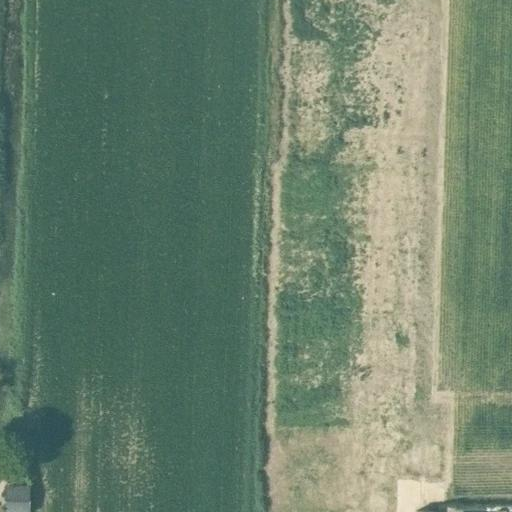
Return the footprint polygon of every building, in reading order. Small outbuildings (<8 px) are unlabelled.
[(321,0),(321,1),(333,2),(333,13),(371,14),(371,0),(321,0)] [(511,0),(479,0),(479,16),(482,16),(511,17),(511,0)] [(321,25),(321,33),(370,34),(371,14),(333,13),(332,25),(321,25)] [(511,17),(482,16),(481,33),(511,34),(511,17)] [(321,33),(320,41),(332,42),(332,53),(370,54),(370,34),(321,33)] [(511,34),(481,33),(481,50),(511,50),(511,34)] [(511,50),(481,50),(480,67),(511,67),(511,50)] [(320,65),(319,73),(369,74),(370,54),(332,53),(331,65),(320,65)] [(478,67),(477,92),(511,92),(511,67),(480,67),(478,67)] [(319,73),(319,81),(331,82),(331,93),(369,94),(369,74),(319,73)] [(319,105),(318,113),(368,114),(369,94),(331,93),(330,105),(319,105)] [(318,113),(318,121),(330,122),(329,134),(368,135),(368,114),(318,113)] [(446,127),(446,140),(461,140),(460,150),(500,151),(501,128),(446,127)] [(445,159),(445,171),(500,173),(500,151),(460,150),(460,160),(445,159)] [(445,171),(444,183),(460,184),(459,193),(499,194),(500,173),(445,171)] [(444,202),(444,214),(498,216),(499,194),(459,193),(459,203),(444,202)] [(444,214),(443,226),(459,227),(458,236),(498,237),(498,216),(444,214)] [(348,215),(348,244),(387,245),(388,216),(348,215)] [(443,246),(442,259),(497,260),(498,237),(458,236),(458,246),(443,246)] [(348,244),(347,272),(386,273),(387,245),(348,244)] [(347,272),(346,300),(385,301),(386,273),(347,272)] [(346,300),(345,329),(385,330),(385,301),(346,300)] [(303,392),(303,415),(331,416),(332,393),(303,392)] [(332,393),(331,416),(360,417),(360,393),(332,393)] [(419,413),(418,425),(426,426),(426,414),(419,413)] [(426,414),(426,426),(434,426),(434,414),(426,414)] [(434,414),(434,426),(441,426),(442,414),(434,414)] [(442,414),(441,426),(449,426),(450,414),(442,414)] [(450,414),(449,426),(457,426),(457,414),(450,414)] [(303,415),(302,437),(331,438),(331,416),(303,415)] [(331,416),(331,438),(359,438),(360,417),(331,416)] [(418,425),(418,438),(426,438),(426,426),(418,425)] [(426,426),(426,438),(433,438),(434,426),(426,426)] [(434,426),(433,438),(441,438),(441,426),(434,426)] [(441,426),(441,438),(449,438),(449,426),(441,426)] [(449,426),(449,438),(457,439),(457,426),(449,426)] [(302,437),(302,459),(330,460),(331,438),(302,437)] [(331,438),(330,460),(359,460),(359,438),(331,438)] [(302,459),(301,481),(329,482),(330,460),(302,459)] [(330,460),(329,482),(358,482),(359,460),(330,460)] [(301,481),(300,504),(329,505),(329,482),(301,481)] [(329,482),(329,505),(357,506),(358,482),(329,482)] [(29,510),(29,489),(5,489),(5,511),(29,510)]
